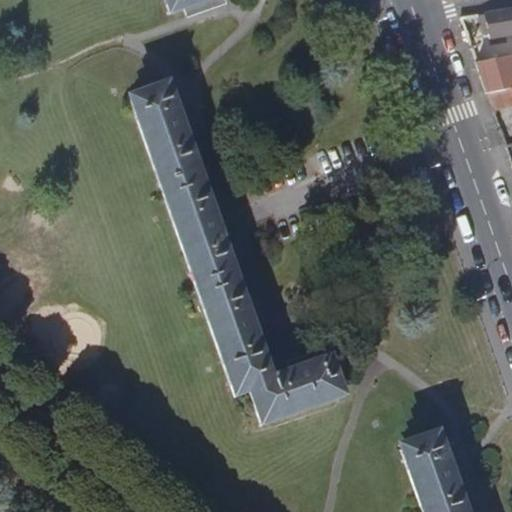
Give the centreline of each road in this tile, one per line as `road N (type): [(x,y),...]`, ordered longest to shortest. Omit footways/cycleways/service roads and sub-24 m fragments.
road 1 (primary): [(511,285),(416,15)]
road 2 (unknown): [(0,390),(134,511)]
